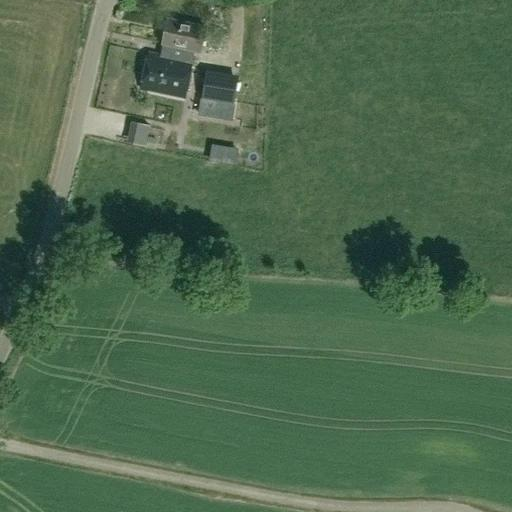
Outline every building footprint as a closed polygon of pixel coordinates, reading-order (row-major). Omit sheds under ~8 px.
[(201,52),(206,28),(167,20),(162,44),(185,49),(185,50),(184,59),(183,59),(183,61),(192,63),(195,51),(201,52)] [(185,98),(192,63),(183,61),(183,59),(171,56),(173,47),(185,50),(185,49),(162,44),(160,56),(149,54),(141,89),(185,98)] [(211,84),(211,105),(242,105),(243,85),(211,84)] [(188,135),(191,113),(160,107),(156,129),(188,135)] [(234,135),(237,116),(198,109),(194,128),(234,135)] [(226,136),(194,130),(191,150),(223,155),(226,136)]
